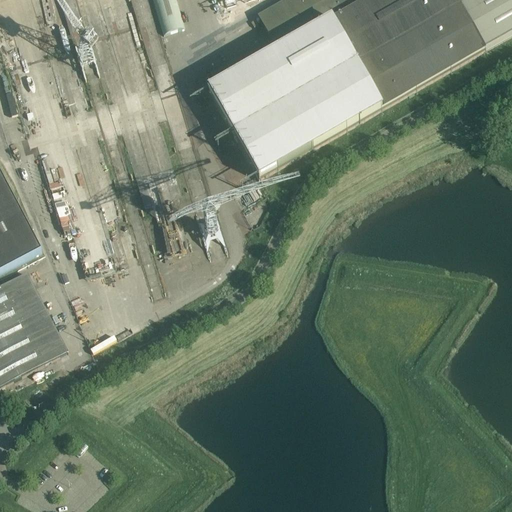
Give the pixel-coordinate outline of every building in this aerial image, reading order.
[(175,0),(151,0),(162,37),(185,30),(175,0)] [(511,0),(292,0),(264,17),(277,40),(283,50),(218,89),(209,94),(259,182),(511,36),(511,0)] [(255,0),(222,0),(225,9),(255,0)] [(0,174),(0,277),(42,255),(0,174)] [(0,390),(68,355),(63,346),(27,277),(0,290),(0,390)]
